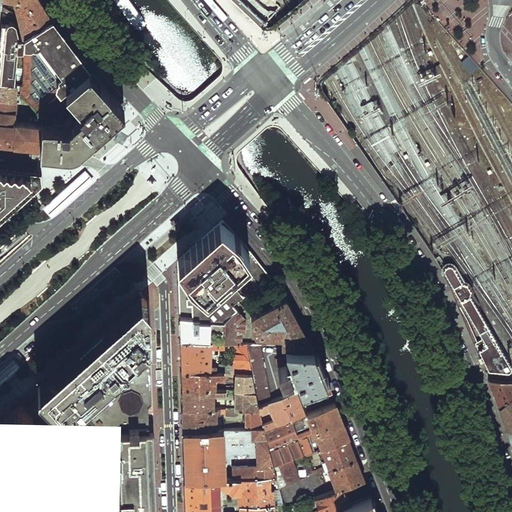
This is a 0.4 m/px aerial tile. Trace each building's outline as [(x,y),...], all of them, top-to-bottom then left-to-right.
[(41,0),(16,0),(24,35),(26,33),(53,19),(46,7),(41,0)] [(233,0),(263,28),(265,26),(280,8),(272,0),(233,0)] [(0,39),(0,82),(15,83),(21,83),(24,35),(20,36),(15,13),(3,6),(0,39)] [(59,87),(63,90),(90,69),(53,19),(26,33),(28,46),(36,47),(36,45),(40,46),(43,44),(65,73),(62,77),(63,80),(60,82),(59,87)] [(107,89),(90,69),(63,90),(60,92),(68,103),(57,113),(43,118),(42,124),(40,147),(69,150),(74,150),(77,148),(81,144),(113,117),(124,107),(107,89)] [(0,96),(14,98),(15,83),(0,82),(0,96)] [(14,98),(0,96),(0,109),(19,111),(19,98),(14,98)] [(19,111),(0,109),(0,121),(18,123),(18,121),(19,111)] [(18,123),(0,121),(0,142),(16,144),(18,123)] [(42,124),(18,121),(18,123),(16,144),(40,147),(42,124)] [(0,165),(0,216),(15,204),(29,192),(41,181),(41,171),(30,170),(21,169),(10,167),(2,166),(0,165)] [(93,178),(85,170),(43,206),(52,216),(93,178)] [(238,236),(223,218),(220,221),(201,238),(178,258),(180,299),(180,315),(192,316),(192,318),(199,319),(199,321),(209,322),(212,321),(225,322),(226,319),(238,309),(233,304),(271,277),(238,236)] [(482,344),(476,348),(487,377),(507,379),(511,377),(511,375),(511,372),(487,328),(462,284),(454,269),(450,268),(446,270),(444,273),(445,276),(452,290),(477,334),(482,344)] [(300,323),(285,297),(253,314),(253,328),(258,335),(275,336),(275,345),(285,345),(313,347),(300,323)] [(98,511),(98,510),(91,510),(89,434),(67,413),(77,405),(103,433),(109,432),(118,424),(129,424),(129,429),(150,428),(149,423),(148,412),(148,404),(152,401),(151,361),(146,358),(146,337),(145,309),(140,304),(43,390),(28,403),(22,396),(0,415),(0,466),(5,463),(48,511),(98,511)] [(224,342),(241,343),(242,330),(245,329),(246,318),(238,309),(226,319),(225,322),(224,342)] [(224,342),(225,322),(212,321),(209,322),(199,321),(199,319),(192,318),(192,316),(180,315),(181,327),(181,339),(224,342)] [(182,354),(182,369),(215,371),(215,365),(210,364),(211,347),(234,348),(233,372),(251,373),(247,343),(241,343),(224,342),(181,339),(182,354)] [(257,405),(269,400),(260,344),(247,343),(251,373),(254,389),(257,405)] [(313,347),(285,345),(292,361),(277,367),(281,379),(283,379),(288,393),(295,390),(303,387),(326,379),(320,363),(313,347)] [(183,386),(214,387),(214,378),(225,378),(226,375),(231,375),(231,372),(215,371),(182,369),(182,378),(183,386)] [(251,373),(233,372),(233,388),(254,389),(251,373)] [(511,379),(507,379),(487,377),(495,395),(502,413),(511,398),(511,396),(511,379)] [(326,379),(303,387),(307,399),(331,391),(329,386),(326,379)] [(183,407),(224,407),(223,403),(214,403),(213,394),(224,394),(224,388),(214,387),(183,386),(183,396),(183,407)] [(254,389),(233,388),(232,407),(244,407),(257,407),(257,405),(254,389)] [(257,407),(258,411),(268,408),(271,418),(261,422),(262,425),(263,427),(302,413),(295,390),(288,393),(269,400),(257,405),(257,407)] [(511,398),(502,413),(508,428),(511,438),(511,398)] [(263,427),(272,463),(288,457),(306,451),(322,445),(348,436),(340,413),(335,402),(302,413),(263,427)] [(184,429),(220,427),(220,424),(215,424),(214,413),(223,412),(224,407),(183,407),(184,418),(184,429)] [(258,411),(257,407),(244,407),(244,426),(252,426),(262,425),(261,422),(260,416),(259,413),(258,411)] [(262,425),(252,426),(252,437),(256,437),(257,464),(258,475),(273,474),(275,474),(272,463),(263,427),(262,425)] [(186,478),(225,476),(223,427),(220,427),(184,429),(185,453),(186,478)] [(129,429),(118,430),(119,439),(106,452),(120,466),(121,511),(152,511),(150,428),(129,429)] [(323,449),(328,464),(330,467),(356,457),(352,447),(348,436),(322,445),(323,449)] [(307,454),(323,449),(322,445),(306,451),(307,454)] [(288,457),(272,463),(275,474),(278,485),(294,480),(288,457)] [(356,457),(330,467),(337,489),(341,488),(365,479),(360,468),(356,457)] [(258,475),(257,464),(230,465),(231,476),(258,475)] [(330,467),(328,464),(312,469),(314,472),(330,467)] [(273,478),(273,474),(258,475),(231,476),(225,476),(186,478),(187,511),(274,511),(274,506),(277,505),(277,502),(274,502),(273,487),(271,487),(271,478),(273,478)] [(337,489),(318,497),(322,511),(324,511),(338,506),(347,503),(341,488),(337,489)] [(340,511),(377,511),(370,494),(347,503),(338,506),(340,511)]
